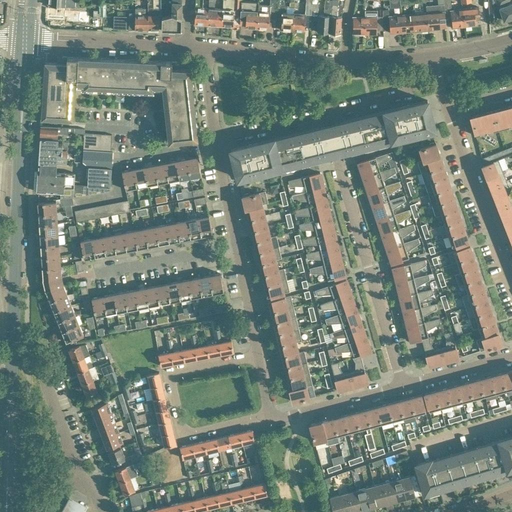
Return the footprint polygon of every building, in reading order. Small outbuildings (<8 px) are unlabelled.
[(158,29),(159,14),(159,8),(154,8),(153,0),(147,0),(148,7),(147,7),(147,8),(147,30),(158,29)] [(207,25),(208,7),(203,7),(203,0),(195,0),(194,24),(207,25)] [(221,26),(222,9),(215,8),(214,0),(209,0),(209,7),(208,7),(207,25),(221,26)] [(240,19),(240,9),(240,0),(234,0),(234,10),(222,9),(221,26),(233,27),(234,19),(240,19)] [(269,19),(275,19),(276,0),(270,0),(270,4),(258,4),(257,28),(269,29),(269,19)] [(329,33),(330,0),(325,0),(324,15),(318,15),(317,32),(329,33)] [(340,34),(342,17),(337,16),(338,0),(331,0),(330,0),(329,33),(340,34)] [(463,26),(462,9),(451,11),(450,7),(451,7),(450,0),(443,0),(444,4),(443,4),(444,14),(445,22),(451,22),(452,27),(463,26)] [(240,19),(239,25),(245,25),(245,27),(257,28),(258,4),(258,2),(247,1),(241,1),(240,9),(240,19)] [(181,30),(182,2),(172,2),(171,14),(162,17),(161,17),(161,30),(181,30)] [(511,17),(511,3),(499,8),(504,21),(511,17)] [(444,14),(443,4),(426,6),(427,12),(426,12),(428,30),(440,29),(440,28),(446,27),(445,22),(444,14)] [(48,5),(47,19),(65,20),(65,21),(89,23),(89,12),(64,11),(64,6),(48,5)] [(479,14),(478,7),(462,9),(463,26),(476,25),(475,15),(479,14)] [(147,30),(147,8),(135,8),(135,13),(128,12),(128,30),(147,30)] [(401,32),(400,14),(389,15),(388,9),(383,10),(383,17),(382,17),(383,30),(390,29),(390,33),(401,32)] [(365,17),(365,10),(362,10),(362,17),(353,17),(353,34),(364,34),(364,17),(365,17)] [(383,30),(382,17),(377,17),(377,10),(365,10),(365,17),(364,17),(364,34),(377,34),(377,30),(383,30)] [(292,30),(293,13),(282,12),(281,30),(292,30)] [(428,30),(426,12),(413,13),(414,31),(428,30)] [(305,31),(306,14),(293,13),(292,30),(305,31)] [(414,31),(413,13),(400,14),(401,32),(414,31)] [(126,30),(127,16),(114,16),(113,29),(126,30)] [(119,88),(120,59),(63,56),(62,63),(45,62),(41,118),(73,120),(75,90),(76,90),(77,86),(119,88)] [(198,139),(190,70),(190,69),(176,69),(176,62),(120,59),(119,88),(163,90),(169,142),(198,139)] [(433,136),(431,130),(434,129),(435,135),(436,135),(434,129),(427,100),(339,122),(340,125),(326,129),(319,131),(318,127),(231,149),(238,178),(238,180),(239,180),(238,177),(240,176),(242,183),(318,165),(335,160),(351,156),(433,136)] [(511,126),(511,105),(493,111),(498,130),(511,126)] [(498,130),(493,111),(471,117),(476,136),(498,130)] [(72,134),(72,130),(74,130),(74,128),(41,126),(40,136),(57,137),(58,133),(72,134)] [(111,151),(112,135),(84,133),(83,150),(111,151)] [(58,145),(58,140),(40,139),(39,151),(61,152),(61,153),(67,154),(68,142),(62,142),(62,146),(58,145)] [(440,155),(436,143),(433,144),(433,143),(430,144),(430,145),(419,149),(423,160),(440,155)] [(88,166),(111,167),(112,151),(111,151),(83,150),(82,161),(88,166)] [(483,162),(505,154),(503,150),(482,159),(483,162)] [(67,164),(67,154),(61,153),(61,152),(39,151),(39,163),(57,164),(61,164),(67,164)] [(378,166),(391,158),(390,152),(358,163),(363,178),(380,172),(380,171),(378,166)] [(443,165),(440,155),(423,160),(417,162),(421,173),(443,165)] [(201,175),(198,162),(200,162),(199,158),(198,158),(197,157),(186,159),(190,177),(201,175)] [(190,177),(186,159),(175,161),(179,179),(180,179),(181,181),(183,182),(188,181),(190,179),(189,177),(190,177)] [(502,170),(498,160),(482,166),(486,177),(502,170)] [(179,179),(175,161),(165,163),(168,181),(179,179)] [(56,172),(57,164),(39,163),(38,171),(36,192),(64,194),(64,188),(74,188),(75,173),(56,172)] [(168,181),(165,163),(154,165),(158,183),(168,181)] [(158,183),(154,165),(144,167),(147,185),(158,183)] [(447,176),(443,165),(421,173),(425,184),(447,176)] [(88,166),(87,185),(89,185),(88,195),(107,192),(107,187),(109,187),(111,167),(88,166)] [(147,185),(144,167),(133,169),(137,187),(147,185)] [(385,186),(383,180),(396,172),(394,167),(380,171),(380,172),(363,178),(368,192),(385,186)] [(137,187),(133,169),(122,171),(126,190),(137,187)] [(506,181),(502,170),(486,177),(490,187),(506,181)] [(324,188),(320,173),(288,180),(289,186),(305,186),(306,192),(324,188)] [(428,194),(450,187),(447,176),(425,184),(428,194)] [(388,195),(401,186),(399,181),(385,186),(368,192),(373,206),(390,200),(389,200),(388,195)] [(510,191),(506,181),(490,187),(495,197),(510,191)] [(454,198),(450,187),(428,194),(432,205),(454,198)] [(204,194),(203,188),(192,190),(193,196),(204,194)] [(327,202),(324,188),(306,192),(292,195),(293,200),(308,201),(310,206),(310,207),(327,202)] [(268,203),(265,191),(259,192),(248,195),(248,193),(244,194),(245,196),(242,196),(245,208),(262,204),(268,203)] [(511,201),(511,195),(510,191),(495,197),(499,207),(511,201)] [(392,209),(405,200),(404,195),(389,200),(390,200),(373,206),(377,220),(394,215),(394,214),(392,209)] [(62,206),(65,206),(66,211),(72,210),(71,204),(73,204),(72,197),(61,199),(62,206)] [(206,203),(205,197),(194,199),(195,205),(206,203)] [(457,209),(454,198),(432,205),(435,216),(441,214),(457,209)] [(124,212),(130,211),(128,200),(122,201),(124,212)] [(57,213),(56,201),(37,203),(38,214),(57,213)] [(124,212),(122,201),(116,202),(118,214),(124,212)] [(511,213),(511,201),(499,207),(503,217),(511,213)] [(118,214),(116,202),(110,204),(112,215),(118,214)] [(331,217),(327,202),(310,207),(310,206),(295,210),(296,215),(312,215),(313,221),(331,217)] [(112,215),(110,204),(104,205),(106,216),(112,215)] [(265,215),(262,204),(245,208),(248,219),(265,215)] [(106,216),(104,205),(98,206),(100,217),(106,216)] [(100,217),(98,206),(92,207),(95,218),(100,217)] [(95,218),(92,207),(86,208),(89,219),(95,218)] [(89,219),(86,208),(81,209),(83,220),(89,219)] [(83,220),(81,209),(74,210),(77,222),(83,220)] [(397,223),(410,215),(408,209),(394,214),(394,215),(377,220),(382,234),(399,229),(399,228),(397,223)] [(461,219),(457,209),(441,214),(444,225),(461,219)] [(57,223),(57,213),(38,214),(39,225),(57,223)] [(511,225),(511,213),(503,217),(507,228),(511,225)] [(267,226),(265,215),(248,219),(250,230),(267,226)] [(211,229),(209,216),(198,218),(201,236),(212,234),(212,233),(214,233),(213,229),(211,229)] [(334,232),(331,217),(313,221),(299,224),(300,230),(315,230),(317,235),(317,236),(334,232)] [(201,236),(198,218),(187,220),(191,239),(201,236)] [(465,230),(461,219),(444,225),(439,226),(442,238),(448,236),(465,230)] [(191,239),(187,220),(176,222),(180,241),(191,239)] [(180,241),(176,222),(166,224),(169,243),(180,241)] [(58,234),(57,223),(39,225),(39,236),(58,234)] [(169,243),(166,224),(155,226),(159,245),(169,243)] [(402,237),(415,229),(413,224),(399,228),(399,229),(382,234),(387,249),(404,243),(402,237)] [(159,245),(155,226),(144,228),(148,247),(159,245)] [(270,237),(267,226),(250,230),(253,241),(270,237)] [(148,247),(144,228),(134,230),(137,249),(148,247)] [(137,249),(134,230),(123,233),(127,251),(137,249)] [(468,242),(465,230),(448,236),(452,247),(468,242)] [(338,246),(334,232),(317,236),(317,235),(302,239),(304,244),(319,244),(320,250),(338,246)] [(127,251),(123,233),(113,235),(116,253),(127,251)] [(58,245),(58,234),(39,236),(40,246),(58,245)] [(116,253),(113,235),(102,237),(106,255),(116,253)] [(276,235),(270,237),(253,241),(256,252),(273,248),(278,246),(279,246),(276,235)] [(106,255),(102,237),(91,239),(95,257),(106,255)] [(420,243),(418,238),(404,243),(387,249),(392,263),(409,258),(407,252),(420,243)] [(95,257),(91,239),(80,241),(84,259),(95,257)] [(59,256),(58,245),(40,246),(41,257),(59,256)] [(473,257),(470,245),(447,253),(451,264),(457,262),(473,257)] [(281,258),(278,246),(273,248),(256,252),(258,263),(275,259),(281,258)] [(341,261),(338,246),(320,250),(306,254),(307,259),(323,259),(324,265),(341,261)] [(60,267),(59,256),(41,257),(42,268),(60,267)] [(477,267),(475,261),(473,257),(457,262),(460,273),(477,267)] [(261,274),(278,270),(275,259),(258,263),(261,274)] [(412,272),(426,265),(425,259),(393,267),(396,282),(414,278),(412,272)] [(84,271),(82,260),(75,261),(77,272),(84,271)] [(345,276),(341,261),(324,265),(309,268),(311,273),(326,274),(328,280),(345,276)] [(63,282),(62,279),(61,276),(61,277),(61,275),(60,275),(60,267),(42,268),(42,279),(44,287),(44,288),(45,288),(45,289),(63,285),(62,284),(63,284),(63,282)] [(481,278),(477,267),(460,273),(455,274),(458,286),(464,284),(481,278)] [(264,285),(287,280),(284,268),(278,270),(261,274),(264,285)] [(223,292),(221,278),(222,278),(222,274),(220,275),(220,273),(209,275),(212,294),(223,292)] [(416,287),(430,279),(428,274),(414,278),(396,282),(400,297),(417,293),(417,292),(416,287)] [(212,294),(209,275),(198,277),(202,296),(212,294)] [(202,296),(198,277),(188,279),(191,298),(202,296)] [(484,289),(481,278),(464,284),(467,294),(484,289)] [(191,298),(188,279),(177,282),(181,300),(191,298)] [(351,294),(346,280),(346,279),(315,290),(317,295),(332,294),(334,300),(351,294)] [(289,291),(287,280),(264,285),(267,297),(289,291)] [(181,300),(177,282),(166,284),(170,302),(181,300)] [(66,295),(64,289),(64,288),(63,286),(64,286),(63,284),(62,284),(63,285),(45,289),(45,288),(44,288),(45,292),(49,302),(66,295)] [(170,302),(166,284),(156,286),(159,304),(170,302)] [(159,304),(156,286),(145,288),(149,306),(159,304)] [(149,306),(145,288),(135,290),(138,308),(149,306)] [(419,301),(433,294),(432,289),(417,292),(417,293),(400,297),(403,312),(421,307),(419,301)] [(488,300),(484,289),(467,294),(462,296),(466,307),(488,300)] [(138,308),(135,290),(124,292),(128,310),(138,308)] [(128,310),(124,292),(113,294),(117,312),(128,310)] [(117,312),(113,294),(103,296),(106,315),(117,312)] [(356,308),(351,294),(334,300),(320,305),(322,310),(337,308),(339,314),(356,308)] [(70,305),(66,295),(49,302),(53,312),(70,305)] [(293,307),(290,295),(268,301),(270,312),(293,307)] [(106,315),(103,296),(92,298),(95,317),(106,315)] [(491,311),(488,300),(466,307),(469,318),(491,311)] [(423,316),(437,309),(435,303),(421,307),(403,312),(407,326),(424,322),(424,321),(423,316)] [(227,310),(226,304),(215,306),(216,312),(227,310)] [(75,315),(70,305),(53,312),(58,322),(75,315)] [(296,318),(293,307),(270,312),(273,323),(296,318)] [(361,323),(356,308),(339,314),(325,319),(327,324),(342,323),(344,328),(361,323)] [(495,322),(491,311),(469,318),(473,329),(478,327),(495,322)] [(79,325),(75,315),(58,322),(62,332),(79,325)] [(276,335),(299,329),(296,318),(273,323),(276,335)] [(427,330),(440,323),(439,318),(424,321),(424,322),(407,326),(411,341),(421,339),(428,336),(427,330)] [(460,328),(458,322),(453,323),(457,334),(462,333),(460,328)] [(498,332),(495,322),(478,327),(482,338),(498,332)] [(366,337),(361,323),(344,328),(330,333),(331,338),(347,337),(349,342),(349,343),(366,337)] [(83,335),(79,325),(62,332),(66,342),(83,335)] [(301,340),(299,329),(276,335),(279,346),(296,342),(301,340)] [(221,354),(216,330),(214,331),(217,343),(207,345),(209,357),(221,354)] [(233,352),(231,340),(222,342),(219,330),(216,330),(221,354),(233,352)] [(459,358),(455,344),(452,331),(443,333),(446,338),(446,346),(440,348),(444,362),(459,358)] [(502,344),(498,332),(482,338),(476,339),(480,351),(486,349),(496,346),(497,347),(500,346),(500,345),(502,344)] [(197,359),(192,335),(190,336),(192,348),(183,350),(185,361),(197,359)] [(209,357),(207,345),(198,347),(195,335),(192,335),(197,359),(209,357)] [(444,362),(440,348),(434,350),(430,342),(430,336),(428,336),(421,339),(429,366),(444,362)] [(371,351),(366,337),(349,343),(349,342),(335,347),(336,352),(352,351),(354,357),(361,355),(371,351)] [(185,361),(183,350),(174,352),(171,339),(168,340),(173,363),(185,361)] [(173,363),(168,340),(166,340),(168,352),(158,354),(160,366),(173,363)] [(298,353),(296,342),(279,346),(281,357),(298,353)] [(84,357),(80,345),(69,350),(73,361),(84,357)] [(108,354),(106,349),(101,350),(96,353),(98,358),(108,354)] [(304,351),(298,353),(281,357),(284,368),(307,362),(304,351)] [(361,355),(354,357),(352,357),(355,362),(355,371),(349,373),(353,386),(368,382),(364,369),(361,355)] [(93,366),(91,361),(87,363),(84,357),(73,361),(78,372),(93,366)] [(353,386),(349,373),(343,374),(339,366),(339,361),(331,364),(338,390),(353,386)] [(309,373),(307,362),(284,368),(287,379),(309,373)] [(98,378),(93,366),(78,372),(82,384),(93,379),(93,380),(98,378)] [(511,388),(511,370),(502,373),(507,390),(511,388)] [(118,381),(114,371),(110,373),(106,374),(109,380),(111,384),(118,381)] [(162,385),(159,372),(148,375),(151,388),(162,385)] [(312,384),(309,373),(287,379),(289,390),(312,384)] [(507,390),(502,373),(491,376),(495,393),(507,390)] [(495,393),(491,376),(480,379),(484,396),(495,393)] [(98,392),(93,380),(93,379),(82,384),(87,396),(98,392)] [(484,396),(480,379),(469,382),(473,399),(484,396)] [(473,399),(469,382),(457,385),(462,402),(473,399)] [(315,396),(312,384),(289,390),(292,401),(295,401),(295,402),(299,401),(298,400),(309,397),(315,396)] [(165,397),(162,385),(151,388),(152,393),(148,394),(150,400),(154,399),(165,397)] [(462,402),(457,385),(446,388),(451,405),(462,402)] [(451,405),(446,388),(435,391),(440,408),(451,405)] [(440,408),(435,391),(424,394),(429,411),(440,408)] [(126,406),(122,393),(118,394),(122,407),(126,406)] [(425,412),(421,395),(410,398),(414,414),(425,412)] [(168,409),(165,397),(154,399),(150,400),(152,412),(152,413),(168,409)] [(414,414),(410,398),(399,401),(403,417),(414,414)] [(403,417),(399,401),(388,404),(392,420),(403,417)] [(108,402),(91,408),(95,418),(111,412),(108,402)] [(392,420),(388,404),(376,407),(381,423),(392,420)] [(381,423),(376,407),(365,410),(370,426),(381,423)] [(170,421),(168,409),(152,413),(154,423),(159,422),(159,423),(170,421)] [(370,426),(365,410),(354,413),(359,429),(370,426)] [(115,422),(111,412),(95,418),(99,428),(115,422)] [(359,429),(354,413),(343,415),(348,432),(359,429)] [(348,432),(343,415),(332,418),(336,435),(348,432)] [(417,417),(406,420),(409,430),(420,427),(417,417)] [(336,435),(332,418),(321,421),(325,438),(327,445),(338,442),(336,435)] [(173,433),(170,421),(159,423),(162,436),(173,433)] [(325,438),(321,421),(310,424),(310,427),(309,427),(310,431),(311,430),(314,441),(325,438)] [(119,432),(115,422),(99,428),(103,438),(119,432)] [(256,447),(253,435),(252,429),(240,432),(244,450),(256,447)] [(123,443),(119,432),(103,438),(107,449),(123,443)] [(244,450),(240,432),(228,435),(233,454),(232,454),(230,454),(232,460),(237,459),(235,453),(238,452),(238,451),(244,450)] [(176,444),(173,433),(162,436),(165,447),(176,444)] [(233,454),(228,435),(216,438),(219,450),(226,448),(227,452),(232,451),(232,454),(233,454)] [(219,450),(216,438),(204,441),(207,453),(219,450)] [(424,493),(511,467),(511,440),(432,463),(431,460),(416,465),(424,493)] [(143,457),(137,441),(132,443),(136,453),(130,455),(132,460),(143,457)] [(207,453),(204,441),(192,444),(195,455),(207,453)] [(195,455),(192,444),(180,447),(183,458),(195,455)] [(121,447),(108,452),(113,464),(126,459),(121,447)] [(396,458),(408,454),(406,450),(394,454),(395,459),(396,458)] [(148,471),(144,460),(140,461),(144,473),(149,472),(149,471),(148,471)] [(137,475),(137,473),(136,470),(135,469),(133,464),(115,470),(120,482),(131,478),(137,475)] [(256,497),(253,485),(244,488),(241,475),(238,476),(241,488),(244,500),(256,497)] [(420,491),(415,475),(410,476),(401,478),(407,504),(411,503),(409,497),(415,496),(414,493),(420,491)] [(131,478),(120,482),(124,494),(135,490),(135,489),(139,488),(135,476),(131,478)] [(241,488),(238,476),(236,476),(238,489),(229,491),(232,503),(244,500),(241,488)] [(407,504),(401,478),(391,481),(397,501),(403,499),(404,505),(407,504)] [(229,491),(227,481),(221,482),(224,492),(219,493),(217,481),(214,482),(217,494),(220,505),(232,503),(229,491)] [(397,501),(391,481),(383,483),(390,509),(393,508),(391,502),(397,501)] [(217,494),(214,482),(212,482),(215,494),(205,496),(208,508),(220,505),(217,494)] [(268,494),(265,483),(253,485),(256,497),(268,494)] [(390,509),(383,483),(374,485),(379,505),(385,504),(386,510),(390,509)] [(379,505),(374,485),(365,488),(371,511),(374,511),(373,507),(379,505)] [(193,499),(190,487),(188,488),(191,500),(181,502),(183,511),(191,511),(196,511),(193,499)] [(208,508),(205,496),(196,498),(193,487),(190,487),(193,499),(196,511),(208,508)] [(371,511),(365,488),(356,490),(361,510),(367,509),(367,511),(371,511)] [(361,510),(356,490),(347,493),(352,511),(355,511),(356,511),(361,510)] [(183,511),(181,502),(172,504),(169,492),(166,493),(171,511),(183,511)] [(68,493),(57,511),(80,511),(85,502),(68,493)] [(171,511),(166,493),(164,493),(166,502),(167,505),(158,508),(158,511),(171,511)] [(352,511),(347,493),(338,495),(342,511),(352,511)] [(342,511),(338,495),(329,497),(333,511),(342,511)] [(144,511),(142,505),(146,504),(145,498),(140,499),(141,504),(132,506),(132,511),(146,511),(144,511)]
